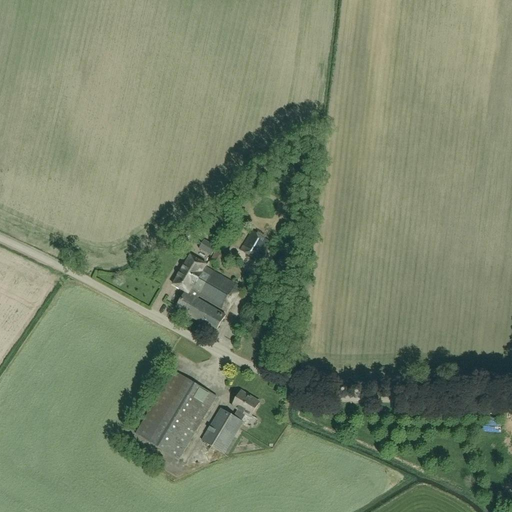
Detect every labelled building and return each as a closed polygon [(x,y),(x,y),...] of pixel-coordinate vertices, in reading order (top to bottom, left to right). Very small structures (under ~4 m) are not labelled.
[(258,261),(270,242),(252,231),(240,250),(258,261)] [(205,244),(201,249),(211,256),(215,250),(205,244)] [(216,251),(210,263),(220,268),(226,257),(216,251)] [(194,285),(205,267),(204,267),(206,264),(190,255),(173,285),(185,292),(188,294),(193,284),(194,285)] [(188,294),(185,292),(175,309),(216,332),(226,316),(189,294),(190,291),(228,313),(242,288),(205,267),(194,285),(193,284),(188,294)] [(179,460),(216,397),(173,372),(136,434),(179,460)] [(234,417),(221,409),(202,442),(223,454),(243,422),(242,421),(246,414),(251,417),(259,402),(241,392),(232,407),(238,410),(234,417)]
